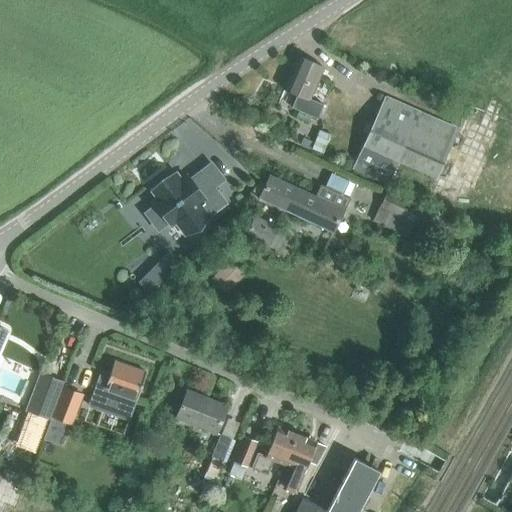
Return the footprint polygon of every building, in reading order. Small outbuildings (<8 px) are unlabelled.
[(296,96),(290,108),(316,119),(323,104),(309,99),(323,66),(298,57),(284,90),(296,96)] [(386,183),(396,160),(436,178),(458,129),(384,96),(352,168),(386,183)] [(330,136),(320,132),(312,149),(322,153),(330,136)] [(223,203),(199,171),(188,179),(185,175),(180,179),(175,173),(150,192),(154,198),(150,201),(169,226),(173,223),(182,234),(223,203)] [(286,212),(333,233),(349,199),(320,185),(314,196),(269,176),(258,199),(286,212)] [(372,221),(409,238),(415,224),(436,234),(444,218),(423,208),(387,190),(372,221)] [(402,243),(400,249),(406,252),(411,242),(398,237),(397,240),(402,243)] [(152,292),(163,281),(152,270),(141,281),(152,292)] [(91,398),(131,412),(135,400),(136,401),(146,373),(113,361),(107,379),(99,375),(91,398)] [(40,373),(25,410),(47,419),(62,382),(40,373)] [(81,396),(77,395),(62,389),(51,417),(70,425),(81,396)] [(174,419),(215,435),(226,407),(186,390),(174,419)] [(284,465),(295,435),(276,427),(265,456),(257,453),(250,468),(266,475),(272,460),(284,465)] [(215,479),(222,462),(231,439),(220,435),(211,457),(204,474),(215,479)] [(298,484),(303,472),(308,460),(319,464),(325,449),(313,445),(314,443),(295,435),(284,465),(293,468),(285,489),(294,493),(298,484)] [(240,481),(246,467),(256,442),(244,437),(234,462),(228,476),(240,481)] [(356,511),(379,471),(370,467),(375,458),(367,453),(362,462),(354,458),(325,511),(302,498),(294,511),(356,511)]
